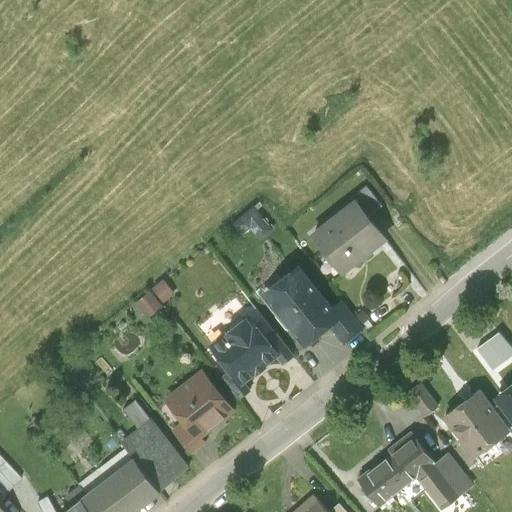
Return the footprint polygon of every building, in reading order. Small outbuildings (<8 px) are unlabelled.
[(351,198),(353,200),(368,218),(381,207),(365,187),(351,198)] [(353,200),(309,234),(341,273),(384,239),(368,218),(353,200)] [(252,207),(232,223),(242,235),(252,227),(261,238),(271,230),(252,207)] [(326,324),(337,315),(330,306),(296,265),(260,294),(301,344),(306,339),(311,341),(317,337),(316,332),(326,324)] [(164,282),(154,290),(163,303),(174,295),(164,282)] [(161,305),(151,292),(137,303),(147,316),(161,305)] [(340,297),(330,306),(337,315),(326,324),(342,342),(363,325),(353,313),(340,297)] [(356,311),(353,313),(363,325),(367,330),(373,325),(368,319),(370,317),(364,310),(359,314),(356,311)] [(267,340),(258,329),(254,327),(246,318),(242,321),(238,321),(229,328),(228,332),(211,345),(230,369),(242,384),(244,382),(276,357),(279,355),(267,340)] [(511,347),(499,332),(477,347),(494,369),(511,355),(511,347)] [(274,334),(267,340),(279,355),(276,357),(283,366),(293,358),(274,334)] [(242,384),(230,369),(222,376),(241,400),(252,391),(244,382),(242,384)] [(185,422),(199,438),(201,437),(233,411),(201,371),(167,399),(185,422)] [(438,406),(422,384),(410,393),(426,415),(438,406)] [(511,385),(496,397),(500,401),(491,407),(508,430),(511,435),(511,385)] [(479,390),(445,415),(474,455),(508,430),(491,407),(479,390)] [(136,458),(159,487),(187,466),(139,403),(126,413),(141,433),(126,445),(127,446),(136,458)] [(199,438),(185,422),(174,431),(191,453),(205,442),(201,437),(199,438)] [(410,436),(360,476),(383,504),(415,479),(413,477),(420,472),(431,462),(410,436)] [(136,458),(127,446),(81,482),(90,493),(136,458)] [(448,450),(431,462),(420,472),(424,477),(422,480),(443,507),(474,483),(448,450)] [(90,493),(65,511),(134,511),(162,491),(159,487),(136,458),(90,493)] [(45,511),(57,511),(49,496),(39,500),(45,511)] [(326,511),(314,497),(296,511),(326,511)]
